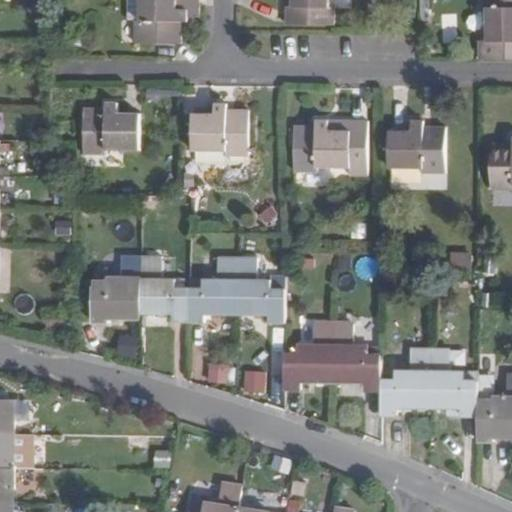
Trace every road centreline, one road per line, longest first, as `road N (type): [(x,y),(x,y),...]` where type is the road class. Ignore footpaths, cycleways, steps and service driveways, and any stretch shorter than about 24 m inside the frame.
road 1 (residential): [(0,356),(199,407),(417,483)]
road 2 (residential): [(225,71),(511,70)]
road 3 (residential): [(64,69),(225,71)]
